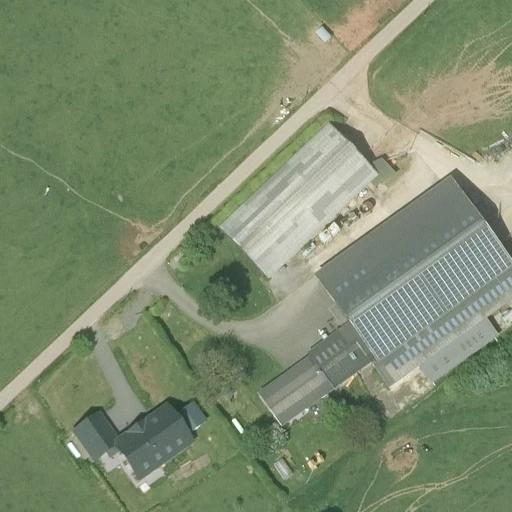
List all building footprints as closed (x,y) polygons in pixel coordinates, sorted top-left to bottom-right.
[(272,280),(377,178),(331,131),(224,232),(272,280)] [(482,323),(511,300),(511,271),(452,189),(315,288),(345,329),(348,334),(371,364),(391,392),(420,371),(431,385),(494,339),(482,323)] [(312,360),(260,397),(282,428),(371,364),(348,334),(345,329),(308,356),(312,360)] [(167,412),(114,450),(141,487),(194,450),(167,412)] [(91,464),(109,452),(90,424),(72,437),(91,464)]
